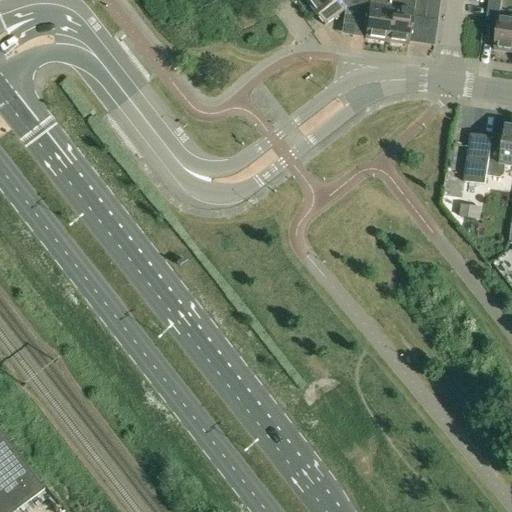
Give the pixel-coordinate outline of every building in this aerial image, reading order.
[(304,0),(324,26),(344,11),(356,13),(357,0),(304,0)] [(357,0),(356,13),(368,15),(364,39),(386,43),(392,0),(357,0)] [(437,21),(440,0),(414,0),(414,1),(410,0),(392,0),(386,43),(408,46),(412,17),(437,21)] [(488,0),(486,21),(498,22),(494,51),(511,53),(511,18),(499,16),(501,0),(488,0)] [(492,138),(488,163),(486,176),(500,178),(503,176),(505,165),(511,166),(511,128),(505,127),(504,140),(492,138)] [(486,176),(488,163),(492,138),(471,135),(464,183),(485,186),(486,176)] [(461,205),(460,218),(468,219),(470,206),(461,205)] [(482,208),(470,206),(468,219),(481,221),(482,208)] [(0,511),(16,511),(44,491),(0,432),(0,511)]
